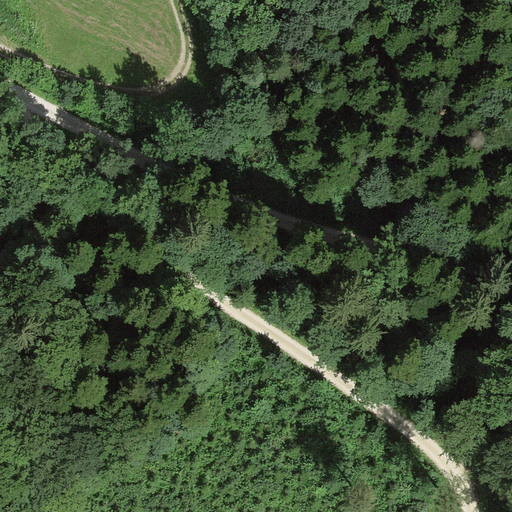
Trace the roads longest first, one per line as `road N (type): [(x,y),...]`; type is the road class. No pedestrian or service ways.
road 1 (track): [(460,465),(166,257),(72,179),(0,94)]
road 2 (track): [(0,83),(200,183),(437,268),(511,278)]
road 3 (track): [(174,0),(188,41),(186,71),(168,84),(111,86),(0,46)]
